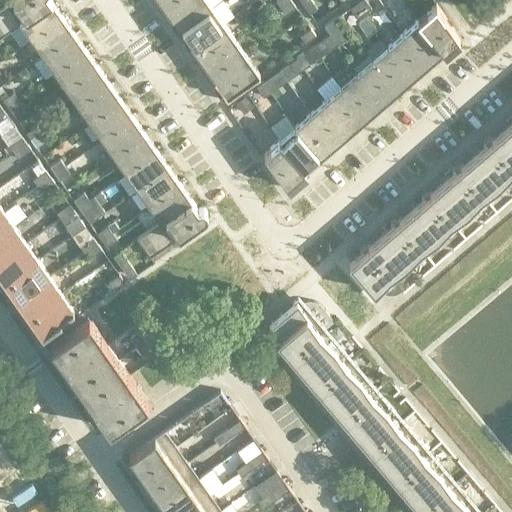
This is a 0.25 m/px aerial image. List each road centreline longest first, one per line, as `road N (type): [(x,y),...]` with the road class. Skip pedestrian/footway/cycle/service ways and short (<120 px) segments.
road 1 (residential): [(105,0),(267,231),(292,242),(511,57)]
road 2 (residential): [(326,511),(223,369),(96,456)]
road 3 (residential): [(96,456),(0,320)]
